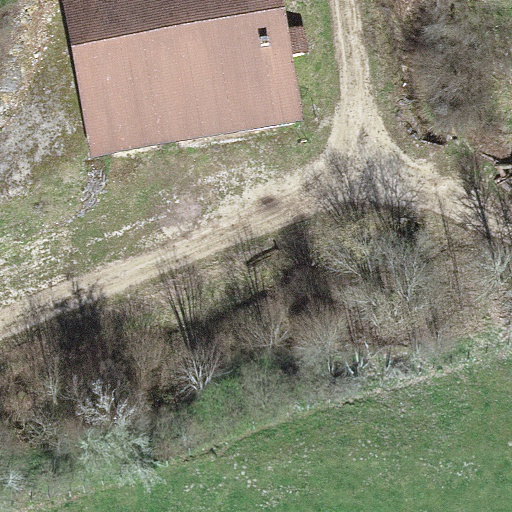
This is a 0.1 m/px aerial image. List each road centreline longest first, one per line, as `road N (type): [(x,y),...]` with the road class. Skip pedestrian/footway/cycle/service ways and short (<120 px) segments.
road 1 (track): [(0,354),(203,277),(369,157)]
road 2 (track): [(369,157),(350,0)]
road 3 (track): [(369,157),(511,224)]
